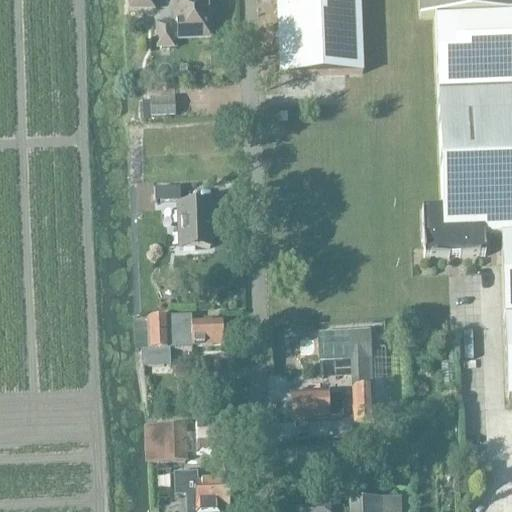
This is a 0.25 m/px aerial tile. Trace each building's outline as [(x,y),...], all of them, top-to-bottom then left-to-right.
[(128,0),(128,13),(153,13),(153,0),(128,0)] [(207,0),(193,0),(175,1),(176,24),(160,24),(156,28),(157,45),(161,49),(173,49),(173,37),(176,37),(176,39),(209,38),(207,0)] [(362,75),(359,0),(276,0),(279,78),(345,76),(362,75)] [(511,0),(418,0),(420,18),(434,18),(511,14),(511,0)] [(437,96),(511,92),(511,14),(434,18),(437,96)] [(511,92),(437,96),(441,210),(421,211),(423,260),(449,259),(449,257),(458,257),(459,259),(484,258),(484,238),(500,238),(507,400),(511,399),(511,92)] [(150,103),(150,119),(174,117),(173,102),(150,103)] [(179,190),(154,190),(154,203),(180,203),(179,190)] [(209,226),(211,226),(210,206),(178,207),(179,251),(210,250),(209,226)] [(147,352),(140,352),(141,368),(169,367),(169,347),(174,347),(174,351),(191,350),(191,348),(221,347),(221,323),(190,324),(190,319),(146,320),(147,352)] [(350,362),(353,426),(354,439),(388,438),(387,425),(388,424),(387,390),(386,390),(385,349),(370,349),(369,333),(317,336),(318,364),(350,362)] [(291,421),(343,419),(341,397),(327,398),(327,394),(290,396),(291,421)] [(185,426),(146,427),(148,464),(185,463),(186,452),(196,452),(196,456),(210,455),(210,449),(226,448),(226,437),(228,435),(228,430),(225,428),(225,424),(195,425),(195,437),(186,438),(185,426)] [(328,470),(358,469),(358,455),(327,456),(327,450),(295,452),(296,476),(328,474),(328,470)] [(350,487),(373,486),(372,474),(350,475),(350,487)] [(228,497),(230,495),(230,488),(228,486),(228,482),(197,484),(197,475),(173,475),(174,498),(186,499),(186,511),(214,511),(229,511),(228,497)] [(400,511),(400,500),(391,501),(349,502),(348,511),(342,511),(343,509),(329,510),(329,504),(295,506),(294,511),(400,511)]
